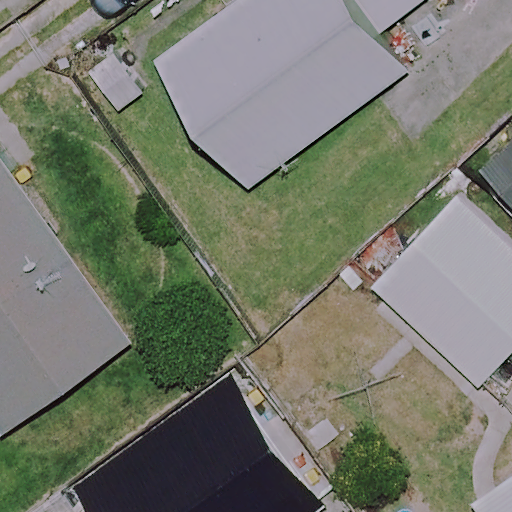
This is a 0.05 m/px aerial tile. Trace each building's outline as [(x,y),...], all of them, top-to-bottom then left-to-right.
[(418,0),(242,0),(160,58),(247,182),(406,69),(377,29),(418,0)] [(0,156),(0,430),(128,343),(0,156)] [(511,339),(511,246),(454,190),(368,277),(473,379),(511,339)] [(88,502),(73,511),(311,511),(324,504),(236,372),(74,481),(88,502)] [(511,511),(511,455),(468,487),(486,511),(511,511)]
